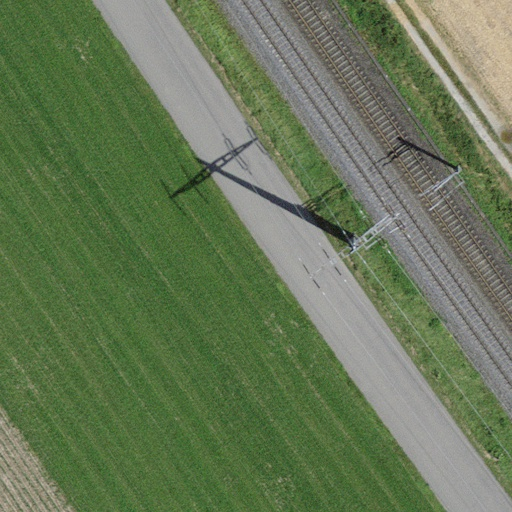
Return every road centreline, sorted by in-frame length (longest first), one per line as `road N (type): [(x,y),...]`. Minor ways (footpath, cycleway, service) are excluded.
road 1 (unclassified): [(126,0),(483,511)]
road 2 (track): [(511,160),(398,0)]
